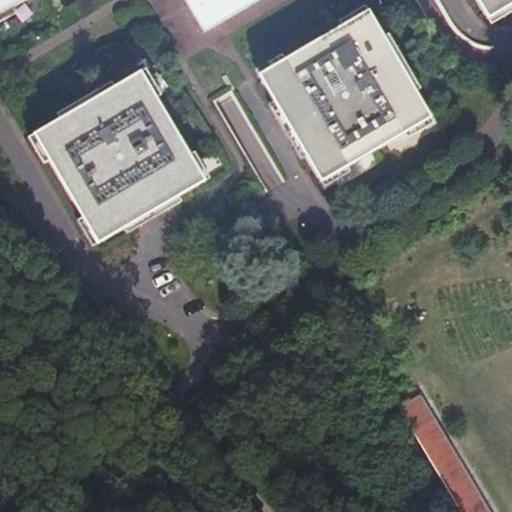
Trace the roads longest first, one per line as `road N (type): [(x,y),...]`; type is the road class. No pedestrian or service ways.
road 1 (residential): [(0,138),(69,259),(136,308),(222,331),(322,262)]
road 2 (track): [(496,511),(393,350),(378,297),(404,266),(511,200)]
road 3 (residential): [(322,262),(163,7)]
road 4 (residential): [(322,262),(458,168),(511,117)]
